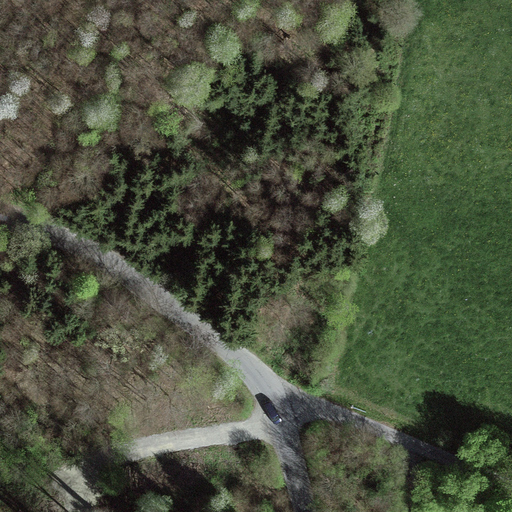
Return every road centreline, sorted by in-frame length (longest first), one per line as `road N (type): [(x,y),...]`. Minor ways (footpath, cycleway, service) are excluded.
road 1 (unclassified): [(0,217),(68,243),(192,321),(260,380),(304,511)]
road 2 (track): [(77,511),(95,481),(137,445),(282,428)]
